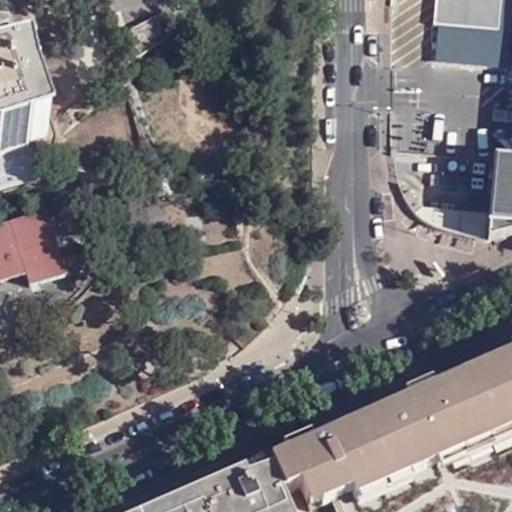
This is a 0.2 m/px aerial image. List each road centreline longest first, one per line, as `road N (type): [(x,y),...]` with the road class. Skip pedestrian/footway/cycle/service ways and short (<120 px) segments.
road 1 (primary): [(359,355),(2,511)]
road 2 (tertiary): [(352,231),(351,0)]
road 3 (tertiary): [(352,231),(346,297),(359,355)]
road 4 (primary): [(511,287),(398,338)]
